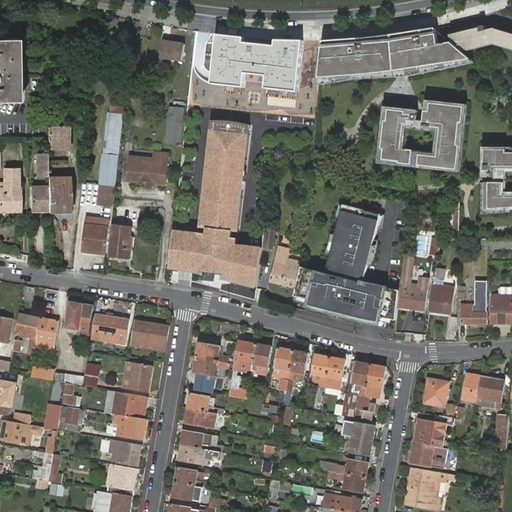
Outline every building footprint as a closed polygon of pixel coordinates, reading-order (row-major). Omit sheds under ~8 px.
[(454,23),(455,31),(474,28),(473,21),(454,23)] [(486,26),(455,34),(474,50),(499,44),(511,47),(511,31),(500,28),(487,31),(486,26)] [(359,40),(326,41),(324,52),(322,77),(402,66),(468,56),(451,40),(438,43),(437,28),(390,38),(359,40)] [(0,91),(1,91),(2,95),(19,95),(16,33),(0,33),(0,91)] [(245,38),(217,34),(213,76),(212,83),(244,87),(246,72),(268,75),(266,88),(298,91),(304,41),(276,40),(276,46),(244,42),(245,38)] [(187,43),(166,40),(164,59),(185,64),(187,43)] [(423,108),(390,105),(384,162),(466,172),(472,103),(431,98),(428,127),(443,129),(440,150),(412,147),(415,123),(421,125),(423,108)] [(187,108),(170,106),(166,144),(182,147),(187,108)] [(110,113),(105,146),(101,184),(118,186),(121,148),(124,114),(110,113)] [(249,286),(258,289),(259,276),(263,248),(235,245),(231,242),(228,242),(219,241),(219,231),(229,232),(229,231),(235,231),(248,125),(210,120),(197,227),(206,228),(206,229),(215,230),(214,240),(204,239),(199,238),(196,242),(192,271),(198,272),(201,273),(202,273),(210,274),(224,276),(224,280),(232,281),(236,282),(242,283),(249,284),(249,286)] [(50,149),(70,148),(69,126),(49,126),(50,149)] [(511,145),(489,145),(488,176),(510,176),(510,171),(511,170),(511,193),(511,182),(493,182),(492,212),(511,211),(511,145)] [(37,153),(37,160),(37,175),(48,175),(48,160),(48,153),(37,153)] [(142,157),(131,157),(129,181),(166,185),(169,154),(155,153),(154,160),(142,159),(142,157)] [(0,212),(21,212),(21,187),(18,187),(18,167),(0,168),(0,159),(0,212)] [(48,185),(49,211),(68,210),(69,177),(48,177),(48,185)] [(114,187),(118,186),(101,184),(98,205),(113,207),(114,187)] [(32,211),(49,211),(48,185),(31,185),(32,211)] [(298,288),(295,296),(312,300),(310,305),(371,319),(376,320),(375,325),(386,327),(388,318),(398,320),(400,307),(402,290),(378,285),(365,282),(381,213),(344,204),(328,273),(303,267),(298,288)] [(87,223),(83,252),(107,255),(110,226),(87,223)] [(112,224),(108,257),(129,260),(130,249),(127,249),(128,238),(131,238),(133,226),(112,224)] [(215,230),(206,229),(204,239),(214,240),(215,230)] [(174,230),(169,269),(177,270),(182,231),(174,230)] [(267,230),(265,248),(273,249),(275,231),(267,230)] [(196,233),(182,231),(177,270),(182,270),(192,271),(196,242),(196,233)] [(219,241),(228,242),(229,232),(219,231),(219,241)] [(431,253),(439,255),(442,239),(434,238),(431,253)] [(298,288),(303,267),(303,263),(289,260),(290,252),(279,249),(277,259),(271,282),(298,288)] [(412,282),(414,257),(403,256),(401,282),(412,282)] [(402,290),(400,307),(426,311),(430,286),(403,282),(402,286),(402,290)] [(435,284),(431,311),(452,313),(455,287),(445,285),(435,284)] [(493,322),(511,322),(511,287),(503,287),(501,289),(501,295),(494,295),(493,322)] [(72,301),(66,332),(89,336),(94,306),(72,301)] [(464,304),(463,322),(488,322),(488,305),(464,304)] [(43,318),(21,314),(17,335),(34,338),(32,343),(38,344),(43,318)] [(129,320),(97,315),(93,334),(126,340),(129,320)] [(0,317),(0,341),(9,343),(13,319),(0,317)] [(449,330),(458,330),(459,317),(449,317),(449,330)] [(60,322),(43,318),(38,344),(37,349),(42,350),(42,345),(50,347),(55,347),(60,322)] [(388,318),(386,327),(397,329),(398,320),(388,318)] [(166,347),(169,327),(137,321),(133,342),(166,347)] [(93,334),(92,339),(125,345),(126,340),(93,334)] [(165,352),(166,347),(133,342),(133,346),(165,352)] [(249,369),(254,369),(258,344),(244,342),(240,361),(250,363),(249,369)] [(201,343),(199,358),(228,363),(229,357),(222,356),(223,347),(201,343)] [(258,344),(254,369),(258,370),(259,365),(269,366),(273,347),(258,344)] [(279,390),(288,392),(291,376),(295,351),(281,348),(277,367),(287,369),(284,381),(281,380),(279,390)] [(310,353),(295,351),(291,376),(295,376),(296,371),(306,373),(310,353)] [(323,382),(327,382),(332,357),(317,354),(314,374),(324,376),(323,382)] [(332,357),(327,382),(332,383),(333,377),(343,379),(346,359),(332,357)] [(228,363),(199,358),(196,372),(201,373),(198,390),(215,393),(220,367),(227,368),(228,363)] [(0,368),(11,370),(12,362),(0,359),(0,368)] [(384,386),(387,367),(372,364),(357,361),(354,381),(364,383),(362,392),(366,393),(371,394),(381,395),(383,386),(384,386)] [(133,367),(130,388),(148,392),(153,368),(131,364),(130,367),(133,367)] [(123,387),(130,388),(133,367),(130,367),(126,366),(123,387)] [(54,380),(56,372),(56,370),(54,370),(54,368),(48,367),(47,369),(34,367),(32,376),(54,380)] [(54,380),(84,386),(86,377),(56,372),(54,380)] [(477,402),(482,376),(468,374),(463,399),(477,402)] [(477,402),(477,404),(501,408),(506,381),(482,376),(477,402)] [(430,389),(427,402),(447,406),(451,382),(430,377),(428,389),(430,389)] [(10,404),(14,405),(18,384),(0,380),(0,411),(9,413),(10,404)] [(66,384),(64,393),(67,393),(65,403),(77,405),(78,397),(73,396),(75,386),(66,384)] [(249,391),(232,388),(231,396),(248,399),(249,391)] [(146,405),(147,397),(120,393),(107,390),(103,412),(128,416),(138,418),(140,404),(146,405)] [(192,393),(190,408),(215,412),(216,406),(211,406),(212,397),(192,393)] [(366,393),(361,419),(366,419),(371,394),(366,393)] [(50,403),(48,415),(46,427),(51,428),(58,429),(62,405),(50,403)] [(448,414),(454,415),(456,406),(456,405),(449,404),(448,414)] [(289,425),(294,409),(285,406),(280,422),(289,425)] [(459,406),(456,406),(454,415),(460,416),(460,419),(463,419),(465,407),(459,406)] [(70,408),(67,424),(78,425),(80,410),(70,408)] [(215,412),(190,408),(187,422),(207,426),(212,427),(215,412)] [(17,414),(16,422),(30,424),(32,416),(17,414)] [(497,448),(508,449),(510,420),(511,415),(500,414),(497,448)] [(143,440),(147,420),(143,419),(138,418),(128,416),(127,422),(118,420),(116,435),(143,440)] [(420,420),(415,442),(435,446),(442,447),(442,443),(446,425),(454,427),(456,419),(454,418),(447,417),(441,417),(439,424),(420,420)] [(1,439),(21,443),(31,445),(32,438),(36,439),(38,430),(38,426),(30,424),(16,422),(2,419),(1,426),(4,427),(1,439)] [(350,430),(349,436),(374,440),(376,425),(357,422),(355,431),(350,430)] [(186,430),(183,445),(211,450),(214,435),(186,430)] [(45,452),(54,453),(56,443),(57,437),(48,435),(45,452)] [(374,440),(349,436),(348,442),(354,443),(352,451),(371,455),(374,440)] [(120,442),(116,462),(138,466),(142,446),(120,442)] [(435,446),(415,442),(411,462),(435,467),(436,460),(433,459),(435,446)] [(54,453),(62,455),(63,445),(56,443),(54,453)] [(273,455),(275,447),(265,444),(263,452),(273,455)] [(211,450),(183,445),(181,459),(209,464),(210,455),(221,457),(221,451),(211,450)] [(291,458),(290,449),(276,449),(276,458),(291,458)] [(45,452),(42,451),(41,458),(46,458),(44,466),(41,465),(40,470),(36,470),(34,478),(41,479),(49,481),(52,463),(54,453),(45,452)] [(367,477),(370,463),(350,459),(349,467),(338,466),(337,464),(327,462),(326,470),(342,473),(367,477)] [(58,465),(52,463),(49,481),(61,483),(63,473),(57,472),(58,465)] [(134,490),(138,469),(114,464),(110,486),(134,490)] [(453,475),(456,476),(458,468),(444,465),(442,473),(444,473),(453,475)] [(180,467),(177,482),(202,486),(203,481),(198,480),(200,470),(180,467)] [(413,468),(409,491),(435,496),(439,473),(413,468)] [(367,477),(342,473),(342,479),(347,480),(345,489),(365,492),(367,477)] [(202,486),(177,482),(175,497),(195,500),(196,490),(201,491),(202,486)] [(51,483),(50,493),(68,496),(70,487),(51,483)] [(435,496),(409,491),(406,503),(441,510),(444,499),(434,498),(435,496)] [(110,494),(106,511),(130,511),(133,498),(110,494)] [(337,504),(336,510),(346,511),(361,511),(363,499),(344,496),(342,505),(337,504)] [(209,497),(207,510),(199,509),(198,511),(214,511),(215,509),(226,510),(227,500),(209,497)]
